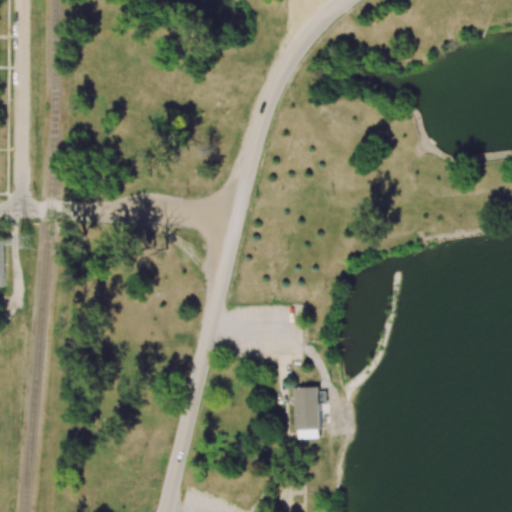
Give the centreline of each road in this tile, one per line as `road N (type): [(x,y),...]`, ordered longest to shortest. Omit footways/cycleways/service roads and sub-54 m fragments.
road 1 (tertiary): [(306,34),(258,138),(166,511)]
road 2 (residential): [(240,210),(18,210)]
road 3 (residential): [(18,210),(22,0)]
